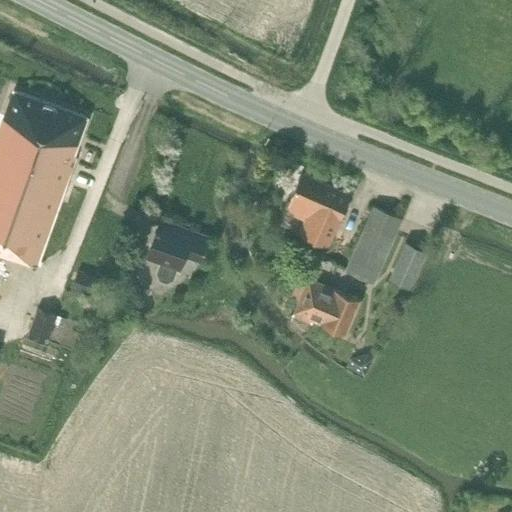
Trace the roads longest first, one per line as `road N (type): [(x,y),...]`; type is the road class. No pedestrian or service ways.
road 1 (secondary): [(37,0),(298,127)]
road 2 (secondary): [(298,127),(511,212)]
road 3 (unclassified): [(348,0),(298,127)]
